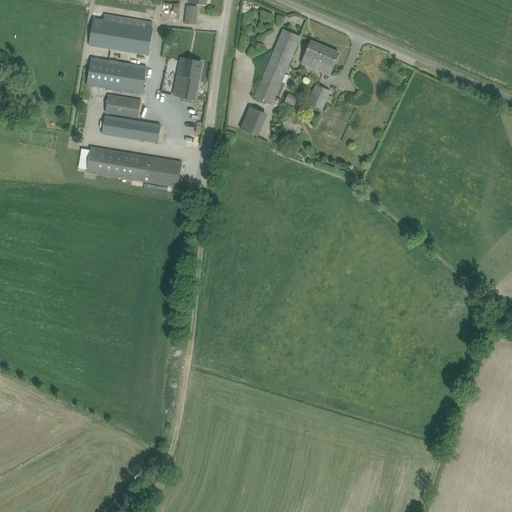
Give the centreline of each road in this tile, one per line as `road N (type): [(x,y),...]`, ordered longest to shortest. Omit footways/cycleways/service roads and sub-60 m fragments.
road 1 (track): [(203,180),(179,410),(163,463),(134,511)]
road 2 (unclassified): [(511,99),(280,0)]
road 3 (unclassified): [(203,180),(229,0)]
